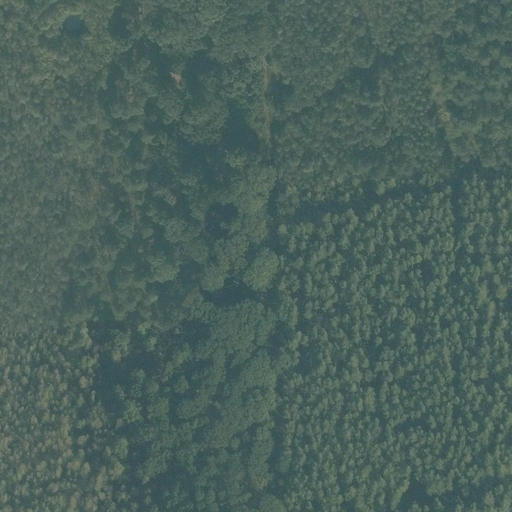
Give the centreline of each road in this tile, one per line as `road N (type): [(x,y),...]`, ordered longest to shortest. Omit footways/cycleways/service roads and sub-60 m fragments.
road 1 (track): [(266,240),(277,511)]
road 2 (track): [(511,177),(266,240)]
road 3 (track): [(260,130),(256,0)]
